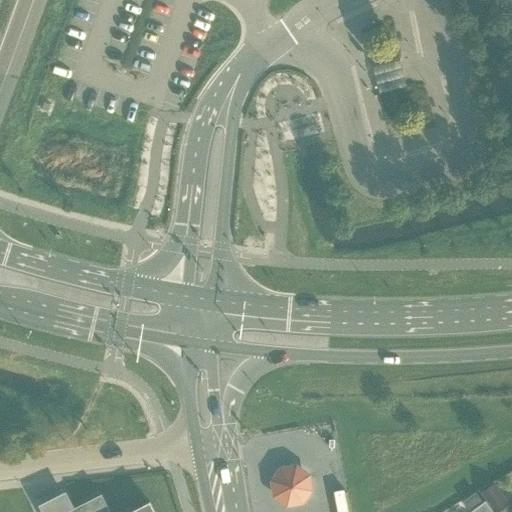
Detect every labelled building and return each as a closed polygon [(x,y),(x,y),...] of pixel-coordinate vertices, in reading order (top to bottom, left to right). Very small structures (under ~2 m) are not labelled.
[(376,80),(379,89),(402,83),(400,74),(376,80)] [(282,464),(272,478),(274,495),(288,505),(305,502),(313,491),(315,489),(313,472),(310,469),(299,461),(282,464)] [(495,511),(501,507),(506,503),(509,501),(495,481),(481,491),(495,511)] [(154,511),(149,501),(128,511),(110,511),(101,493),(62,511),(154,511)] [(475,493),(465,500),(470,509),(481,501),(475,493)] [(491,511),(483,501),(471,510),(471,511),(491,511)] [(511,511),(506,503),(501,507),(494,511),(511,511)]
